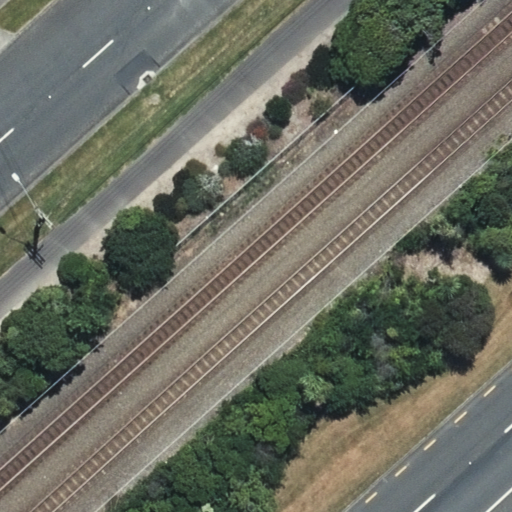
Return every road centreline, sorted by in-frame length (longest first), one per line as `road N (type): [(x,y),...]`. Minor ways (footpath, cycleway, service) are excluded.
road 1 (tertiary): [(0,146),(163,0)]
road 2 (secondary): [(511,428),(419,511)]
